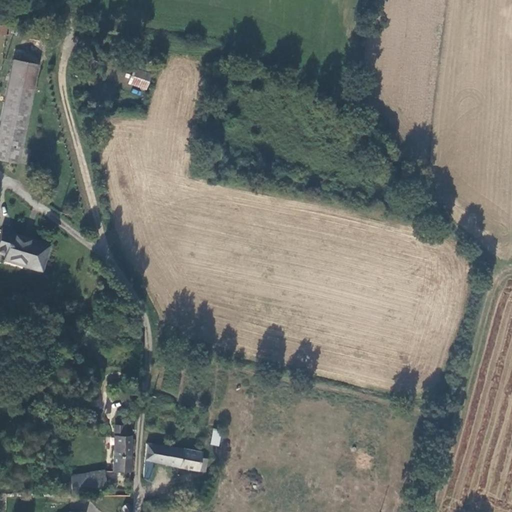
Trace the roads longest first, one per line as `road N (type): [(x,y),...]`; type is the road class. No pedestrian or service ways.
road 1 (track): [(71,34),(220,49),(312,80),(493,265)]
road 2 (track): [(0,176),(104,253),(61,86),(71,34)]
road 3 (unclassified): [(136,511),(147,339),(127,285),(104,253)]
road 4 (track): [(493,265),(419,511)]
